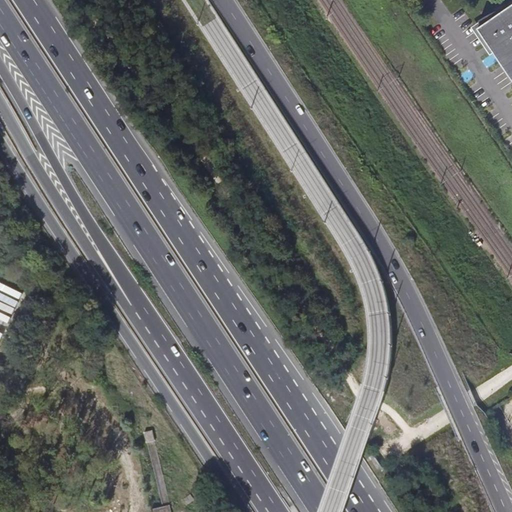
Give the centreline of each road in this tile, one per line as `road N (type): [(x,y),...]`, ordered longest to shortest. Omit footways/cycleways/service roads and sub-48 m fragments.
road 1 (motorway): [(367,511),(27,0)]
road 2 (motorway): [(0,9),(328,511)]
road 3 (primary): [(507,511),(394,263),(226,0)]
road 4 (motorway): [(0,140),(244,511)]
road 5 (motorway): [(0,60),(179,383)]
road 6 (motorway): [(0,104),(91,258),(179,383)]
road 7 (motorway): [(179,383),(265,511)]
